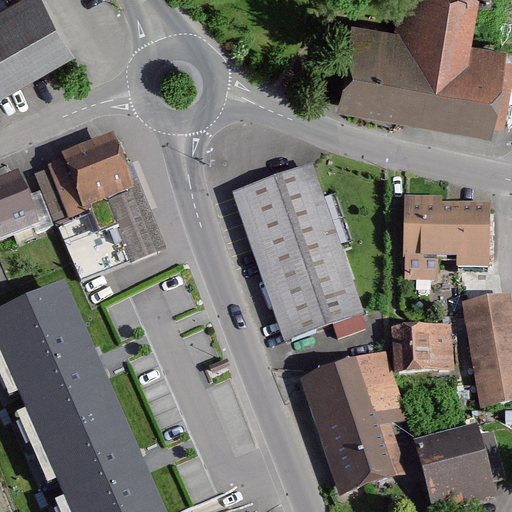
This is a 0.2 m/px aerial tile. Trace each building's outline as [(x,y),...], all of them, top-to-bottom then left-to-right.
[(0,0),(0,97),(70,59),(36,0),(33,0),(11,12),(4,0),(0,0)] [(359,35),(345,109),(489,135),(502,58),(465,51),(473,8),(428,0),(406,0),(399,42),(359,35)] [(67,161),(37,174),(57,220),(76,212),(79,218),(62,226),(83,277),(160,245),(113,133),(64,154),(67,161)] [(329,163),(242,193),(295,347),(383,316),(329,163)] [(0,235),(38,220),(18,172),(0,179),(0,235)] [(489,265),(488,204),(408,204),(409,276),(435,276),(435,251),(458,251),(458,266),(489,265)] [(162,511),(64,289),(0,316),(0,348),(72,511),(162,511)] [(511,395),(511,331),(507,299),(470,305),(484,399),(511,395)] [(449,328),(399,329),(400,367),(449,366),(449,328)] [(380,358),(310,382),(346,486),(403,467),(387,420),(400,415),(380,358)] [(474,429),(421,442),(438,507),(491,493),(474,429)]
